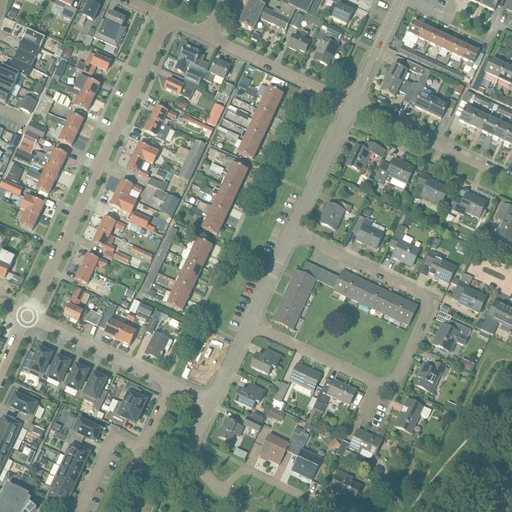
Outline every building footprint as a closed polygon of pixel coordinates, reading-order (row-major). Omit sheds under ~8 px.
[(56,0),(54,5),(64,10),(61,17),(72,22),(77,11),(71,8),(75,0),(56,0)] [(265,7),(260,4),(250,0),(239,25),(253,32),(259,19),(285,32),(296,10),(283,4),(280,12),(275,9),(273,13),(264,9),(265,7)] [(296,10),(299,11),(308,16),(308,14),(307,13),(313,0),(280,0),(279,2),(283,4),(296,10)] [(308,14),(308,16),(312,18),(314,14),(320,0),(313,0),(307,13),(308,14)] [(353,12),(344,8),(338,6),(340,0),(342,1),(343,1),(340,0),(325,0),(333,3),(330,10),(335,13),(332,20),(346,26),(353,12)] [(483,0),(481,6),(494,12),(499,0),(483,0)] [(88,3),(84,12),(82,16),(82,17),(79,24),(83,26),(86,19),(93,22),(100,8),(88,3)] [(12,9),(8,18),(14,21),(18,12),(12,9)] [(305,21),(308,16),(299,11),(297,15),(297,14),(291,26),(298,29),(302,21),(305,22),(305,21)] [(99,26),(96,32),(93,38),(117,50),(127,29),(122,27),(126,20),(110,13),(106,23),(107,24),(105,28),(99,26)] [(324,23),(312,18),(308,16),(305,21),(321,28),(324,23)] [(323,41),(318,51),(314,60),(315,58),(322,61),(321,63),(328,66),(337,46),(339,41),(340,41),(343,33),(334,29),(324,23),(321,28),(317,38),(323,41)] [(407,34),(418,40),(424,28),(413,23),(407,34)] [(38,28),(36,32),(44,36),(46,31),(44,31),(45,29),(41,27),(40,29),(38,28)] [(435,33),(424,28),(418,40),(429,45),(435,33)] [(81,48),(88,47),(95,32),(90,29),(81,48)] [(40,50),(40,49),(45,39),(25,30),(23,34),(26,35),(23,41),(21,40),(20,41),(40,50)] [(294,36),(292,39),(288,48),(297,52),(298,50),(305,54),(309,43),(305,41),(308,34),(302,31),(299,38),(294,36)] [(254,33),(251,40),(257,42),(260,36),(254,33)] [(429,45),(440,50),(446,38),(435,33),(429,45)] [(457,43),(446,38),(440,50),(451,55),(457,43)] [(42,56),(38,55),(40,50),(20,41),(19,44),(21,45),(18,51),(16,50),(36,59),(39,61),(42,56)] [(451,55),(462,60),(468,48),(457,43),(451,55)] [(66,47),(60,44),(57,50),(63,53),(66,47)] [(346,44),(344,50),(350,52),(352,46),(346,44)] [(66,47),(62,56),(69,59),(73,50),(66,47)] [(200,69),(201,67),(205,58),(200,55),(201,55),(184,47),(178,61),(179,62),(175,70),(184,74),(189,63),(200,69)] [(410,58),(412,53),(401,48),(399,53),(410,58)] [(462,60),(467,63),(466,67),(472,70),(473,66),(478,68),(484,56),(468,48),(462,60)] [(14,61),(31,69),(36,59),(16,50),(14,54),(17,55),(14,61)] [(423,58),(412,53),(410,58),(421,63),(423,58)] [(78,62),(75,69),(82,72),(92,77),(95,70),(93,69),(94,67),(106,72),(111,63),(97,56),(97,57),(91,54),(85,65),(78,62)] [(432,69),(434,63),(423,58),(421,63),(432,69)] [(496,86),(498,80),(505,66),(492,60),(491,61),(486,59),(471,90),(477,93),(483,80),(496,86)] [(9,71),(19,76),(27,79),(31,69),(14,61),(12,60),(10,63),(12,64),(9,71)] [(60,62),(54,76),(61,79),(67,66),(60,62)] [(206,72),(203,77),(202,80),(212,85),(215,77),(224,81),(230,68),(216,62),(210,74),(206,72)] [(425,70),(409,62),(405,70),(418,76),(419,75),(422,76),(425,70)] [(445,68),(434,63),(432,69),(443,74),(445,68)] [(52,67),(47,65),(45,70),(49,72),(49,73),(52,74),(55,69),(52,67)] [(511,65),(510,69),(505,66),(498,80),(511,86),(511,84),(511,65)] [(0,78),(15,85),(19,76),(9,71),(0,66),(0,78)] [(407,73),(402,71),(393,66),(387,79),(415,92),(417,88),(403,81),(407,73)] [(454,79),(456,73),(445,68),(443,74),(454,79)] [(190,70),(185,81),(197,86),(197,85),(199,86),(202,80),(203,77),(190,70)] [(428,115),(435,100),(434,100),(436,96),(431,94),(429,97),(423,94),(427,86),(426,85),(431,73),(425,70),(422,76),(419,83),(417,88),(415,92),(410,102),(416,105),(415,108),(428,115)] [(464,77),(456,73),(454,79),(462,83),(464,77)] [(80,77),(74,90),(80,93),(82,94),(88,81),(80,77)] [(0,90),(10,96),(15,85),(0,78),(0,90)] [(40,79),(38,84),(43,87),(46,81),(40,79)] [(410,102),(415,92),(387,79),(381,92),(394,99),(398,92),(406,95),(403,102),(409,105),(410,102)] [(165,89),(174,94),(179,96),(180,95),(190,100),(197,86),(185,81),(182,86),(169,80),(165,89)] [(91,82),(88,81),(82,94),(94,99),(100,86),(91,82)] [(43,87),(38,84),(37,84),(32,94),(33,94),(38,97),(43,87)] [(234,88),(226,85),(221,95),(229,99),(234,88)] [(458,85),(454,94),(460,97),(464,89),(458,85)] [(65,92),(77,98),(80,93),(74,90),(68,87),(65,92)] [(246,92),(257,97),(259,94),(248,89),(246,92)] [(263,99),(278,106),(283,96),(268,89),(263,99)] [(0,103),(5,106),(6,106),(10,96),(0,90),(0,103)] [(257,97),(246,92),(245,95),(256,100),(257,97)] [(459,122),(470,127),(477,113),(465,108),(466,105),(471,107),(473,102),(480,105),(483,100),(475,96),(475,97),(473,96),(466,93),(462,102),(461,102),(455,116),(460,119),(459,122)] [(33,94),(30,100),(24,112),(30,115),(38,97),(33,94)] [(69,99),(57,94),(54,101),(68,108),(70,103),(69,99)] [(88,112),(94,99),(82,94),(75,107),(88,112)] [(44,97),(35,115),(45,120),(51,123),(58,126),(65,129),(77,134),(83,121),(71,116),(68,123),(59,119),(59,120),(48,115),(54,102),(44,97)] [(25,98),(20,110),(24,112),(30,100),(25,98)] [(258,110),(273,117),(278,106),(263,99),(258,110)] [(442,114),(450,118),(457,103),(450,100),(447,106),(435,100),(428,115),(439,120),(442,114)] [(494,105),(483,100),(480,105),(488,109),(487,110),(491,112),(494,105)] [(179,101),(177,106),(186,110),(188,105),(179,101)] [(210,124),(209,125),(215,128),(226,105),(216,101),(215,104),(219,105),(210,124)] [(177,116),(168,111),(167,113),(156,107),(150,120),(162,125),(166,117),(175,121),(177,116)] [(496,112),(503,116),(506,111),(498,107),(496,112)] [(236,113),(248,119),(249,116),(238,110),(236,113)] [(253,121),(268,128),(273,117),(258,110),(253,121)] [(511,113),(506,111),(503,116),(511,120),(510,122),(511,122),(511,113)] [(236,113),(235,117),(246,122),(248,119),(236,113)] [(470,127),(482,133),(488,119),(477,113),(470,127)] [(190,120),(191,119),(184,116),(182,120),(182,121),(184,122),(188,124),(195,127),(205,132),(206,132),(211,135),(213,129),(190,120)] [(482,133),(493,138),(500,124),(488,119),(482,133)] [(162,125),(150,120),(144,133),(156,138),(155,139),(164,143),(167,137),(171,129),(162,125)] [(248,132),(263,139),(268,128),(253,121),(248,132)] [(55,131),(58,126),(51,123),(49,128),(55,131)] [(31,124),(27,132),(43,140),(47,131),(31,124)] [(511,129),(500,124),(493,138),(505,143),(511,129)] [(239,137),(219,128),(217,131),(226,135),(238,140),(239,137)] [(71,148),(77,134),(65,129),(59,142),(71,148)] [(243,143),(258,150),(263,139),(248,132),(243,143)] [(38,138),(27,133),(23,143),(34,148),(38,138)] [(236,143),(238,140),(226,135),(225,138),(236,143)] [(13,136),(9,145),(15,148),(19,139),(13,136)] [(206,146),(195,141),(187,159),(198,164),(206,146)] [(258,150),(243,143),(238,154),(253,161),(258,150)] [(372,154),(380,158),(383,151),(367,143),(364,150),(355,146),(350,157),(352,158),(348,166),(346,165),(346,166),(352,169),(363,174),(372,154)] [(139,144),(133,157),(145,162),(149,154),(157,158),(160,153),(151,148),(150,150),(139,144)] [(37,153),(35,158),(61,170),(67,157),(55,151),(51,158),(43,154),(43,155),(37,153)] [(145,162),(133,157),(127,170),(138,175),(138,176),(147,180),(150,174),(141,170),(145,162)] [(55,183),(61,170),(35,158),(33,163),(46,169),(43,177),(55,183)] [(187,159),(180,175),(171,170),(169,174),(189,183),(198,164),(187,159)] [(383,164),(379,173),(374,183),(382,187),(385,182),(390,184),(392,179),(406,186),(414,169),(413,169),(412,171),(404,167),(404,165),(394,160),(391,167),(383,164)] [(233,164),(228,175),(243,182),(248,171),(233,164)] [(212,165),(211,168),(222,173),(224,170),(212,165)] [(29,170),(27,176),(26,177),(39,183),(36,190),(49,195),(55,183),(43,177),(35,173),(29,170)] [(156,176),(164,180),(166,173),(159,170),(156,176)] [(238,193),(243,182),(228,175),(223,186),(238,193)] [(422,175),(414,191),(410,200),(420,201),(422,198),(441,207),(448,190),(447,191),(438,187),(439,186),(429,181),(430,178),(422,175)] [(147,186),(164,193),(168,185),(163,183),(162,185),(150,179),(147,186)] [(23,190),(3,181),(0,187),(0,188),(19,198),(23,190)] [(140,195),(143,190),(133,185),(133,187),(122,181),(116,194),(127,199),(131,191),(140,195)] [(233,204),(238,193),(223,186),(220,192),(214,189),(213,191),(203,187),(203,186),(202,186),(201,189),(212,194),(212,195),(218,197),(233,204)] [(211,198),(212,195),(212,194),(201,189),(200,192),(211,198)] [(116,194),(110,207),(121,212),(124,207),(143,216),(147,209),(127,199),(116,194)] [(481,214),(482,212),(483,211),(486,203),(485,205),(476,200),(477,199),(466,194),(463,201),(455,198),(449,210),(464,217),(465,214),(478,220),(481,214)] [(164,204),(160,213),(171,219),(180,201),(168,196),(164,204)] [(213,208),(228,215),(233,204),(218,197),(213,208)] [(26,213),(38,218),(44,205),(32,200),(26,213)] [(335,232),(344,212),(349,215),(352,208),(339,202),(336,208),(328,204),(323,215),(325,216),(321,224),(319,223),(319,224),(335,232)] [(511,209),(502,205),(495,219),(502,222),(495,236),(511,244),(511,243),(510,242),(511,238),(511,209)] [(19,210),(13,207),(10,212),(16,215),(19,210)] [(204,213),(203,213),(192,208),(191,211),(202,216),(204,213)] [(222,226),(228,215),(213,208),(208,219),(222,226)] [(362,216),(369,219),(372,212),(365,209),(362,216)] [(201,219),(202,216),(191,211),(189,214),(201,219)] [(20,226),(23,227),(32,232),(38,218),(26,213),(20,226)] [(132,216),(129,223),(140,227),(145,229),(148,223),(132,216)] [(352,233),(358,236),(356,242),(366,247),(367,245),(376,249),(375,251),(376,251),(383,235),(370,229),(373,223),(366,219),(365,220),(359,217),(352,233)] [(99,231),(110,236),(114,228),(123,232),(125,227),(116,222),(116,223),(104,218),(99,231)] [(161,218),(154,233),(163,237),(170,223),(161,218)] [(402,224),(409,228),(412,221),(405,218),(402,224)] [(217,237),(222,226),(208,219),(202,230),(217,237)] [(140,227),(129,223),(126,229),(139,235),(142,229),(140,228),(140,227)] [(0,226),(0,235),(5,238),(8,230),(0,226)] [(399,226),(393,239),(388,248),(396,251),(392,259),(402,264),(403,262),(412,266),(411,268),(412,268),(416,259),(420,252),(400,243),(406,230),(399,226)] [(169,239),(174,241),(179,231),(174,229),(169,239)] [(11,231),(9,236),(17,240),(19,234),(11,231)] [(103,250),(112,254),(115,248),(107,244),(110,236),(99,231),(93,243),(104,249),(103,250)] [(164,250),(169,252),(174,241),(169,239),(164,250)] [(193,250),(208,257),(213,247),(198,239),(193,250)] [(465,246),(462,252),(468,255),(471,249),(465,246)] [(153,257),(132,247),(131,251),(147,259),(141,273),(145,275),(153,257)] [(158,261),(163,263),(169,252),(164,250),(158,261)] [(208,257),(193,250),(188,261),(203,268),(208,257)] [(0,254),(0,278),(5,280),(10,269),(15,259),(9,256),(1,252),(0,254)] [(432,268),(428,276),(439,281),(439,279),(448,283),(447,285),(448,285),(456,269),(442,262),(444,258),(430,252),(424,265),(432,268)] [(127,266),(130,259),(117,253),(114,259),(127,266)] [(106,269),(108,264),(99,259),(98,260),(87,255),(81,268),(93,273),(97,264),(106,269)] [(158,274),(163,263),(158,261),(153,272),(158,274)] [(188,261),(185,268),(183,272),(198,279),(203,268),(188,261)] [(312,266),(306,263),(301,274),(307,277),(312,266)] [(115,264),(111,270),(117,274),(121,267),(115,264)] [(307,277),(312,279),(317,268),(312,266),(307,277)] [(93,273),(81,268),(75,280),(87,286),(86,287),(95,291),(98,285),(89,281),(93,273)] [(316,281),(318,282),(323,271),(317,268),(312,279),(316,281)] [(318,282),(323,285),(328,273),(323,271),(318,282)] [(148,283),(153,285),(158,274),(153,272),(148,283)] [(198,279),(183,272),(177,283),(192,290),(198,279)] [(290,284),(310,294),(316,281),(312,279),(307,277),(301,274),(296,272),(298,273),(295,280),(293,279),(290,284)] [(346,298),(356,278),(350,275),(349,278),(342,275),(343,273),(343,272),(340,279),(335,290),(334,292),(346,298)] [(323,285),(329,287),(334,276),(328,273),(323,285)] [(335,290),(340,279),(334,276),(329,287),(335,290)] [(356,278),(346,298),(359,304),(368,284),(367,284),(366,286),(360,283),(361,281),(356,278)] [(459,305),(479,315),(486,298),(485,298),(485,300),(476,296),(477,294),(467,289),(469,286),(459,282),(452,298),(460,302),(459,305)] [(155,293),(150,291),(153,285),(148,283),(142,293),(147,296),(153,299),(155,293)] [(187,301),(192,290),(177,283),(172,294),(187,301)] [(290,284),(287,290),(290,291),(287,297),(284,296),(284,297),(304,306),(310,294),(290,284)] [(368,284),(359,304),(371,309),(380,290),(374,287),(373,289),(367,286),(368,284)] [(99,285),(96,291),(104,294),(106,288),(99,285)] [(85,294),(77,290),(69,306),(64,317),(78,323),(83,312),(78,310),(85,294)] [(380,290),(371,309),(383,315),(392,295),(391,298),(385,295),(386,292),(380,290)] [(187,301),(172,294),(167,305),(182,312),(187,301)] [(89,300),(102,306),(106,308),(108,303),(92,295),(89,300)] [(395,321),(404,301),(399,299),(398,301),(391,298),(393,296),(392,295),(383,315),(395,321)] [(298,318),(304,306),(284,297),(286,298),(283,304),(281,303),(278,309),(298,318)] [(134,301),(129,312),(135,315),(140,304),(134,301)] [(404,301),(395,321),(408,327),(417,307),(416,309),(409,306),(410,304),(404,301)] [(484,324),(481,331),(493,336),(498,324),(511,330),(511,312),(509,311),(510,310),(500,305),(499,307),(493,304),(484,324)] [(150,318),(153,311),(141,305),(138,312),(150,318)] [(449,309),(443,306),(440,311),(447,315),(449,309)] [(292,331),(296,323),(298,318),(278,309),(276,315),(278,316),(275,322),(273,321),(273,322),(292,331)] [(126,320),(129,314),(122,311),(120,317),(126,320)] [(91,312),(86,323),(98,328),(103,317),(91,312)] [(135,318),(145,323),(147,319),(138,315),(136,317),(129,314),(126,320),(133,323),(135,318)] [(152,319),(148,328),(146,333),(151,335),(158,321),(156,320),(152,319)] [(110,320),(108,326),(104,335),(117,341),(123,326),(110,320)] [(471,331),(458,325),(449,321),(446,328),(441,326),(437,336),(438,337),(434,346),(433,345),(432,345),(449,353),(453,343),(464,348),(468,340),(467,339),(471,331)] [(123,326),(117,341),(130,347),(137,332),(123,326)] [(146,333),(148,328),(143,326),(135,343),(140,345),(146,333)] [(159,361),(161,356),(162,356),(163,354),(169,340),(155,334),(146,352),(153,355),(152,358),(159,361)] [(48,379),(51,372),(45,369),(51,355),(50,355),(50,353),(42,349),(41,351),(39,350),(28,375),(39,380),(38,384),(44,387),(48,379)] [(251,368),(260,372),(268,376),(272,368),(275,370),(281,357),(269,352),(265,360),(257,356),(251,368)] [(64,391),(66,387),(69,380),(63,377),(69,364),(68,363),(68,361),(60,357),(59,359),(58,358),(51,372),(48,379),(59,384),(58,388),(64,391)] [(448,370),(443,367),(434,363),(430,370),(423,366),(418,377),(419,378),(415,386),(414,385),(413,386),(430,394),(439,374),(444,377),(448,370)] [(297,365),(293,374),(290,382),(313,393),(317,385),(321,376),(310,371),(309,372),(305,370),(306,369),(297,365)] [(82,400),(88,388),(81,385),(87,372),(86,371),(87,370),(78,366),(77,367),(76,367),(69,380),(66,387),(78,393),(76,397),(82,400)] [(468,366),(465,371),(471,374),(474,368),(468,366)] [(88,388),(82,400),(94,405),(92,409),(99,412),(106,397),(99,394),(106,381),(104,380),(105,378),(96,374),(95,376),(94,375),(88,388)] [(322,390),(318,399),(317,401),(313,409),(322,414),(326,406),(330,397),(349,406),(356,392),(353,391),(352,393),(344,389),(345,387),(334,382),(328,393),(322,390)] [(281,383),(270,407),(282,413),(286,405),(281,403),(289,387),(281,383)] [(124,405),(140,413),(146,402),(135,397),(138,390),(127,385),(123,392),(129,394),(124,405)] [(235,403),(244,407),(252,411),(255,403),(258,405),(264,392),(253,387),(249,395),(240,390),(235,403)] [(10,406),(10,408),(23,414),(20,420),(31,425),(40,407),(15,396),(14,397),(13,397),(9,405),(10,406)] [(313,409),(317,401),(312,398),(308,407),(313,409)] [(410,435),(420,416),(428,420),(431,412),(423,408),(407,400),(399,418),(400,419),(396,427),(394,427),(403,432),(410,435)] [(106,419),(121,426),(124,420),(134,424),(134,425),(135,425),(140,413),(124,405),(118,402),(113,414),(109,412),(106,419)] [(448,403),(444,411),(447,412),(453,415),(454,413),(457,407),(448,403)] [(270,408),(266,417),(281,424),(285,415),(270,408)] [(257,413),(253,420),(261,424),(264,417),(257,413)] [(259,432),(262,425),(247,418),(244,425),(259,432)] [(0,428),(0,431),(18,440),(23,429),(32,433),(35,427),(31,425),(20,420),(17,426),(5,420),(5,419),(4,419),(0,428)] [(67,436),(78,442),(81,436),(94,442),(95,441),(97,442),(101,433),(99,432),(100,431),(75,419),(67,436)] [(234,435),(237,436),(237,437),(239,438),(243,429),(226,421),(218,438),(230,444),(234,435)] [(306,430),(326,439),(328,434),(306,424),(303,432),(305,433),(306,430)] [(0,444),(13,450),(18,440),(0,431),(0,444)] [(336,455),(343,459),(351,462),(352,459),(344,455),(347,449),(350,450),(350,449),(359,454),(361,450),(375,456),(378,451),(382,442),(358,431),(351,446),(342,442),(336,455)] [(302,433),(298,442),(292,455),(298,458),(291,472),(312,482),(316,473),(322,461),(302,451),(309,437),(302,433)] [(65,456),(84,465),(89,454),(89,453),(88,454),(76,448),(78,442),(67,436),(64,443),(70,445),(65,456)] [(269,436),(263,448),(259,457),(279,466),(286,452),(292,455),(298,442),(291,439),(288,445),(269,436)] [(335,440),(329,445),(334,451),(340,446),(335,440)] [(0,457),(8,461),(13,450),(0,444),(0,457)] [(60,467),(79,476),(82,470),(81,469),(82,466),(83,467),(84,465),(65,456),(60,467)] [(0,470),(3,472),(8,461),(0,457),(0,470)] [(55,478),(73,486),(75,482),(76,483),(79,476),(60,467),(55,478)] [(376,467),(374,472),(382,476),(383,473),(382,469),(376,467)] [(36,469),(33,476),(40,479),(43,472),(36,469)] [(338,473),(334,481),(330,490),(349,499),(348,501),(353,503),(360,488),(350,483),(352,479),(338,473)] [(73,486),(55,478),(50,488),(69,497),(72,490),(71,490),(73,486)] [(9,487),(0,505),(0,511),(21,511),(22,511),(23,511),(35,511),(37,510),(27,501),(28,499),(29,496),(9,487)] [(69,497),(50,488),(45,499),(63,508),(63,509),(64,509),(69,497)]
